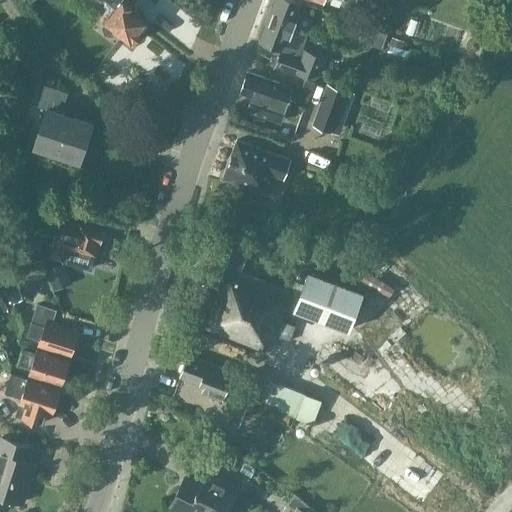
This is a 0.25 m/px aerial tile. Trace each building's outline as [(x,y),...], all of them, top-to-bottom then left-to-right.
[(98,0),(102,3),(104,0),(109,0),(116,5),(103,21),(106,23),(103,26),(104,33),(112,33),(114,29),(115,30),(118,27),(133,39),(140,38),(139,32),(141,29),(139,27),(145,19),(131,8),(133,5),(127,0),(98,0)] [(314,19),(302,15),(297,14),(301,3),(291,0),(276,0),(261,41),(300,56),(314,19)] [(372,0),(316,0),(323,2),(323,0),(342,0),(370,8),(372,0)] [(366,31),(364,49),(378,51),(380,33),(366,31)] [(400,49),(403,40),(394,37),(391,46),(400,49)] [(468,40),(466,44),(469,49),(473,51),(478,49),(480,44),(477,39),(473,38),(468,40)] [(301,59),(279,51),(275,62),(309,75),(319,73),(326,56),(305,47),(301,59)] [(242,93),(253,97),(248,111),(281,123),(293,89),(249,73),(242,93)] [(304,79),(297,97),(308,101),(314,83),(304,79)] [(332,132),(346,90),(328,84),(313,125),(332,132)] [(79,161),(92,123),(61,112),(68,93),(45,85),(38,105),(46,108),(34,146),(79,161)] [(237,140),(223,177),(262,191),(266,179),(269,180),(271,174),(284,178),(290,159),(237,140)] [(511,157),(491,174),(511,200),(511,157)] [(472,202),(447,223),(478,260),(503,239),(492,227),(497,222),(498,222),(509,213),(486,185),(475,195),(480,201),(475,206),(472,202)] [(52,242),(48,256),(63,260),(92,268),(96,254),(100,239),(103,238),(105,231),(103,229),(103,227),(79,220),(78,223),(58,218),(52,242)] [(220,287),(206,327),(261,348),(267,332),(290,340),(295,325),(281,319),(291,290),(241,271),(252,240),(233,233),(231,239),(217,234),(206,261),(205,261),(203,265),(201,266),(198,273),(199,276),(198,279),(220,287)] [(19,285),(46,275),(38,253),(9,264),(17,286),(19,285)] [(44,268),(54,291),(72,283),(63,261),(44,268)] [(307,271),(294,309),(349,328),(362,289),(307,271)] [(22,295),(19,285),(17,286),(7,289),(13,300),(22,295)] [(78,330),(54,322),(56,309),(37,302),(26,335),(40,339),(39,344),(70,354),(78,330)] [(400,326),(389,332),(408,365),(419,359),(400,326)] [(60,383),(68,359),(37,349),(35,355),(23,351),(19,364),(30,368),(28,373),(60,383)] [(188,355),(181,375),(205,384),(201,394),(223,402),(234,372),(229,371),(188,355)] [(274,405),(269,419),(291,427),(295,418),(313,423),(322,399),(244,370),(242,375),(245,376),(240,392),(250,396),(274,405)] [(27,378),(27,379),(10,373),(4,392),(21,398),(19,403),(27,405),(23,416),(42,423),(46,412),(51,413),(59,388),(27,378)] [(269,419),(274,405),(250,396),(239,425),(263,434),(269,419)] [(35,462),(26,459),(30,446),(1,436),(0,438),(0,494),(22,501),(35,462)] [(171,505),(184,511),(225,511),(237,488),(215,477),(209,489),(185,477),(171,505)] [(433,510),(432,511),(450,511),(454,507),(432,494),(425,505),(433,510)] [(288,505),(295,510),(297,506),(309,511),(318,511),(294,495),(288,505)]
